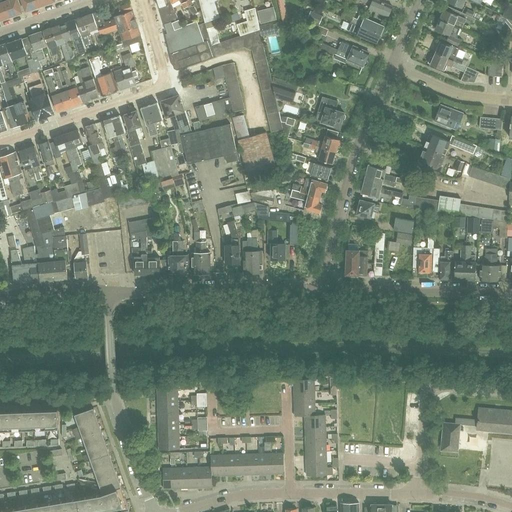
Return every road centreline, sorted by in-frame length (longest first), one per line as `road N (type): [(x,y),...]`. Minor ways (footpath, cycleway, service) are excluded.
road 1 (residential): [(324,290),(347,181),(390,66)]
road 2 (residential): [(155,511),(116,406),(111,294)]
road 3 (residential): [(111,294),(324,290)]
road 4 (residential): [(511,295),(324,290)]
road 5 (residential): [(418,493),(429,394),(442,387),(511,391)]
road 6 (residential): [(0,144),(154,89),(164,78)]
road 7 (unclassified): [(290,493),(418,493)]
road 8 (residential): [(511,100),(460,95),(390,66)]
